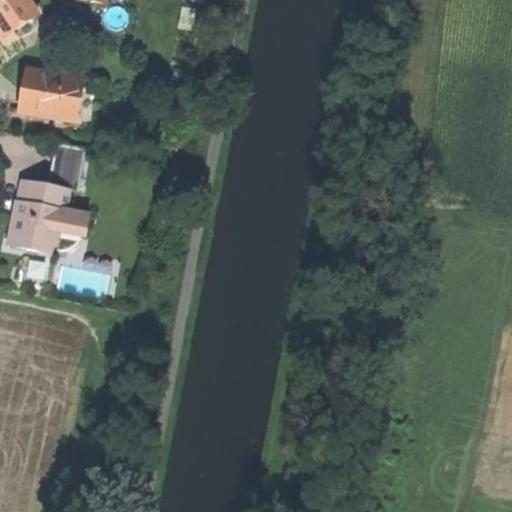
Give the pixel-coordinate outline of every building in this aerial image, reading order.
[(6,36),(38,15),(27,0),(0,0),(0,27),(4,33),(6,36)] [(23,93),(20,112),(76,121),(83,80),(27,71),(23,93)] [(48,186),(70,191),(77,192),(86,151),(56,145),(48,186)] [(26,182),(22,204),(65,212),(70,191),(48,186),(26,182)] [(65,212),(22,204),(21,207),(20,210),(16,210),(8,246),(37,252),(38,248),(57,252),(72,248),(77,243),(79,237),(82,237),(86,230),(90,217),(65,212)] [(56,256),(57,252),(38,248),(37,252),(56,256)]
